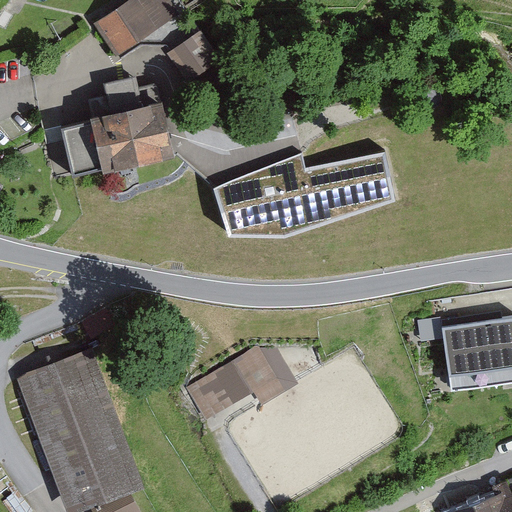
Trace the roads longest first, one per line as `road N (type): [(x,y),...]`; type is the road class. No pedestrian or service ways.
road 1 (tertiary): [(511,264),(335,293),(252,296),(112,273)]
road 2 (residential): [(0,357),(27,329),(109,283),(112,273)]
road 3 (residential): [(391,511),(511,459)]
